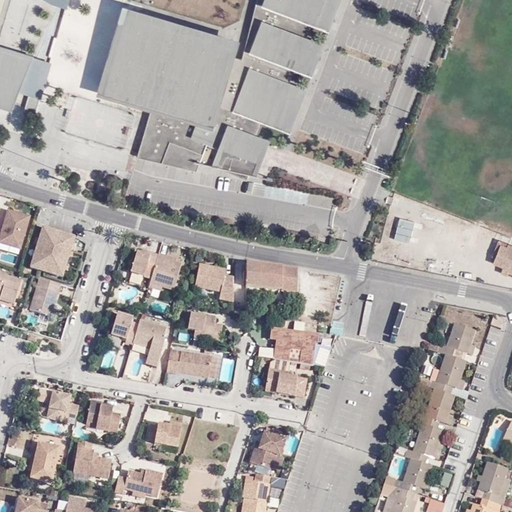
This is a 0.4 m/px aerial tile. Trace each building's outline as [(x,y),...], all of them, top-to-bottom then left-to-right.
[(0,0),(0,99),(6,101),(10,100),(25,63),(0,54),(0,38),(11,0),(0,0)] [(68,10),(71,0),(45,0),(49,2),(52,5),(68,10)] [(241,30),(132,0),(121,0),(97,89),(215,122),(241,30)] [(260,0),(259,3),(329,26),(337,0),(260,0)] [(248,49),(311,72),(324,36),(261,13),(248,49)] [(0,109),(12,113),(21,94),(34,59),(34,58),(0,47),(0,54),(25,63),(10,100),(6,101),(0,99),(0,109)] [(43,101),(52,65),(34,59),(21,94),(30,97),(26,111),(36,114),(41,100),(43,101)] [(230,110),(291,129),(306,81),(246,62),(230,110)] [(97,116),(97,119),(118,118),(117,106),(99,108),(98,99),(79,100),(80,117),(97,116)] [(0,242),(19,247),(28,216),(7,209),(0,233),(0,242)] [(409,243),(415,220),(399,215),(393,239),(409,243)] [(74,238),(43,228),(32,267),(63,276),(74,238)] [(511,245),(506,244),(504,247),(498,244),(492,263),(500,266),(498,272),(511,277),(511,245)] [(138,274),(144,276),(150,278),(156,257),(150,255),(143,253),(137,252),(134,260),(132,267),(131,272),(138,274)] [(174,262),(175,259),(157,254),(156,257),(150,278),(149,282),(161,285),(172,289),(174,284),(178,269),(180,263),(174,262)] [(220,298),(233,302),(233,278),(224,276),(225,269),(199,264),(195,285),(220,291),(220,298)] [(246,287),(297,292),(297,269),(246,264),(246,287)] [(0,299),(13,303),(20,280),(0,274),(0,299)] [(32,309),(52,314),(60,283),(41,277),(32,309)] [(161,285),(149,282),(147,287),(159,290),(161,285)] [(125,337),(124,341),(132,343),(132,342),(137,325),(129,323),(131,317),(115,312),(110,333),(125,337)] [(216,324),(217,318),(191,314),(189,328),(195,330),(195,335),(220,340),(223,325),(216,324)] [(165,326),(139,319),(137,325),(132,342),(149,346),(145,361),(156,364),(163,338),(162,338),(165,326)] [(446,347),(438,345),(436,352),(445,355),(451,357),(455,350),(461,352),(467,354),(470,345),(475,331),(454,324),(446,347)] [(270,339),(278,340),(280,330),(271,329),(270,339)] [(301,350),(298,363),(312,365),(316,345),(317,345),(319,335),(280,330),(278,340),(275,359),(288,361),(290,349),(301,350)] [(35,344),(37,336),(30,334),(27,342),(35,344)] [(205,348),(204,356),(211,357),(212,350),(205,348)] [(458,359),(461,352),(455,350),(451,357),(458,359)] [(204,356),(170,351),(166,373),(176,374),(177,372),(208,377),(211,357),(204,356)] [(429,381),(427,388),(434,390),(443,393),(444,386),(453,389),(457,390),(460,380),(466,362),(458,359),(451,357),(445,355),(439,371),(436,383),(429,381)] [(270,390),(307,397),(310,379),(291,376),(292,372),(273,369),(270,390)] [(439,371),(433,369),(429,381),(436,383),(439,371)] [(451,395),(453,389),(444,386),(443,393),(451,395)] [(49,408),(48,417),(63,421),(68,404),(70,396),(40,390),(38,401),(45,402),(49,408)] [(434,390),(424,418),(408,413),(406,419),(422,424),(432,427),(434,420),(439,422),(445,424),(448,415),(454,396),(451,395),(443,393),(434,390)] [(107,406),(101,405),(101,402),(91,401),(87,426),(117,432),(120,414),(112,412),(112,407),(107,406)] [(64,421),(65,417),(76,419),(79,406),(68,404),(63,421),(64,421)] [(511,420),(511,421),(502,441),(511,445),(511,420)] [(154,441),(177,446),(181,427),(169,425),(158,422),(158,425),(150,423),(147,437),(154,439),(154,441)] [(413,452),(407,450),(405,457),(411,459),(419,462),(421,455),(434,459),(440,441),(443,431),(437,429),(432,427),(422,424),(413,452)] [(280,455),(285,439),(265,432),(260,444),(257,443),(251,461),(272,468),(277,453),(280,455)] [(438,461),(444,443),(440,441),(434,459),(438,461)] [(92,452),(93,445),(79,442),(75,474),(109,480),(112,462),(98,459),(98,456),(94,455),(94,453),(92,452)] [(56,448),(36,444),(35,450),(33,462),(53,465),(56,448)] [(403,482),(396,480),(394,487),(408,492),(411,485),(419,488),(424,489),(427,480),(431,466),(419,462),(411,459),(403,482)] [(30,479),(50,482),(53,465),(33,462),(31,472),(30,479)] [(477,490),(484,492),(481,499),(502,506),(504,499),(499,497),(505,479),(508,469),(486,462),(482,477),(480,482),(477,490)] [(129,471),(127,478),(120,476),(115,491),(123,493),(125,488),(134,490),(133,494),(144,497),(146,494),(157,496),(163,474),(147,470),(146,471),(142,470),(141,474),(129,471)] [(447,487),(452,474),(444,471),(439,484),(447,487)] [(265,511),(271,478),(257,475),(255,482),(246,481),(244,498),(245,498),(243,511),(265,511)] [(386,478),(384,484),(386,484),(394,487),(396,480),(386,478)] [(274,487),(284,488),(285,480),(275,479),(274,487)] [(504,499),(510,481),(505,479),(499,497),(504,499)] [(429,491),(432,482),(427,480),(424,489),(429,491)] [(393,504),(390,511),(413,511),(417,502),(412,501),(415,494),(408,492),(394,487),(386,484),(382,496),(389,499),(388,502),(393,504)] [(419,488),(411,485),(408,492),(415,494),(417,495),(419,488)] [(37,501),(38,497),(18,493),(14,511),(34,511),(36,508),(38,508),(37,511),(38,511),(42,502),(37,501)] [(441,511),(443,501),(425,497),(422,511),(441,511)] [(493,511),(494,510),(498,511),(499,511),(502,506),(481,499),(479,505),(472,504),(470,511),(469,511),(493,511)] [(45,511),(47,503),(42,502),(38,511),(45,511)] [(388,502),(383,511),(390,511),(393,504),(388,502)]
